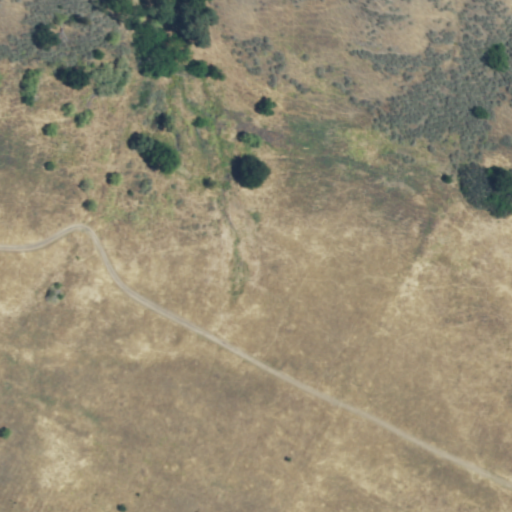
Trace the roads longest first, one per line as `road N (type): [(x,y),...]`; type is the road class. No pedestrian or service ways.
road 1 (track): [(511,481),(94,279),(94,223),(73,221),(33,250),(0,249)]
road 2 (track): [(254,511),(326,391)]
road 3 (track): [(94,223),(151,105)]
